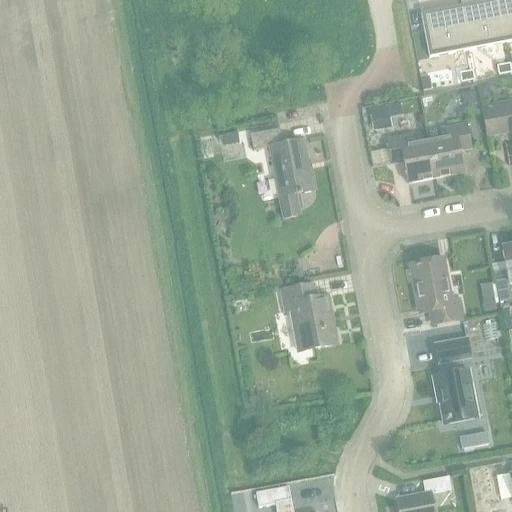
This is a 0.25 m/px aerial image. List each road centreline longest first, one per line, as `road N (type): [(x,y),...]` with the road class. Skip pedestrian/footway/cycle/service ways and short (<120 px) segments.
road 1 (residential): [(357,511),(356,465),(391,395),(363,230)]
road 2 (residential): [(363,230),(340,105),(387,60),(378,0)]
road 3 (residential): [(363,230),(511,203)]
